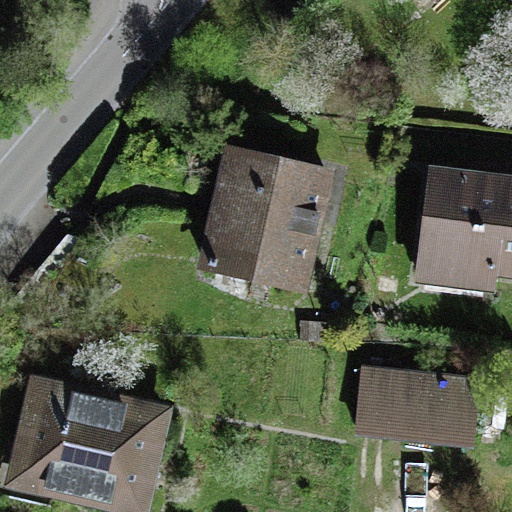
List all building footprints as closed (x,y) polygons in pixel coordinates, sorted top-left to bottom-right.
[(231,152),(205,266),(300,287),(326,174),(231,152)] [(421,262),(511,273),(511,180),(511,181),(510,188),(468,182),(469,175),(432,171),(421,262)] [(79,238),(22,305),(97,327),(143,258),(79,238)] [(470,443),(477,383),(363,371),(357,431),(470,443)] [(17,478),(138,506),(160,414),(38,386),(17,478)]
